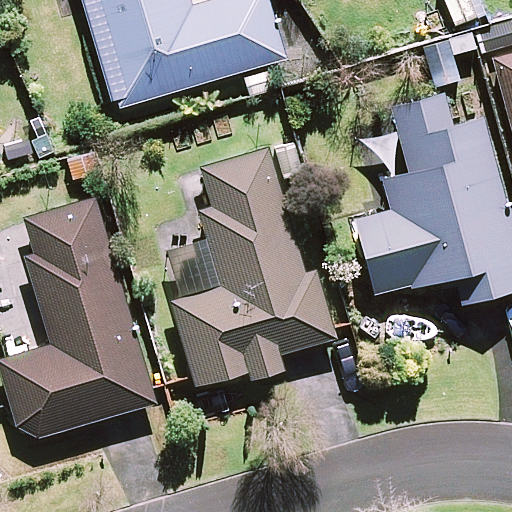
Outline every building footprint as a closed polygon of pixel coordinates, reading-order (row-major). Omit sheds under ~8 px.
[(268,20),(262,0),(226,0),(189,11),(186,0),(81,0),(113,111),(281,62),(268,20)] [(511,56),(494,61),(511,130),(511,56)] [(391,111),(398,133),(410,174),(385,182),(393,211),(352,223),(375,299),(451,277),(461,308),(509,294),(511,292),(511,218),(482,119),(452,128),(443,96),(391,111)] [(220,291),(172,305),(183,342),(197,389),(242,376),(244,383),(282,372),(277,356),(335,339),(314,271),(307,273),(270,150),(200,171),(210,204),(196,209),(220,291)] [(51,347),(0,361),(0,367),(17,430),(29,426),(33,439),(92,423),(150,407),(93,201),(16,222),(51,347)]
